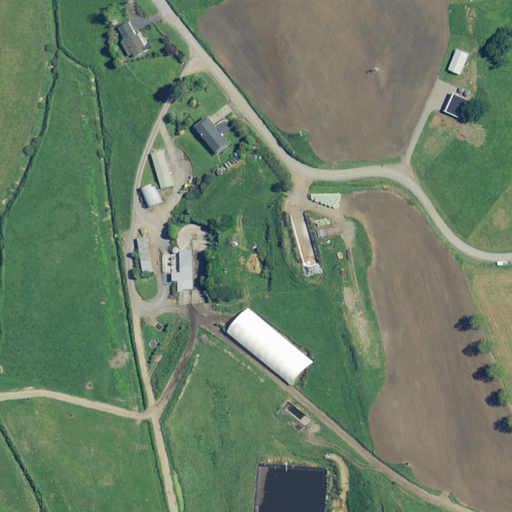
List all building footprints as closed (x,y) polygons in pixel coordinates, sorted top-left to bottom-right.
[(136,33),(130,23),(120,28),(126,39),(122,42),(130,55),(134,53),(136,57),(148,50),(145,45),(138,32),(136,33)] [(460,49),(448,46),(445,55),(457,59),(460,49)] [(456,98),(466,76),(453,70),(443,92),(456,98)] [(231,145),(210,118),(197,128),(218,155),(231,145)] [(173,186),(164,150),(153,153),(161,188),(173,186)] [(341,163),(341,152),(325,152),(325,163),(341,163)] [(161,203),(154,184),(142,189),(149,207),(161,203)] [(148,237),(138,239),(144,273),(154,272),(148,237)] [(173,273),(174,281),(177,281),(178,293),(184,292),(184,289),(192,289),(192,251),(181,251),(181,273),(173,273)] [(170,255),(162,255),(163,272),(170,272),(170,255)]
